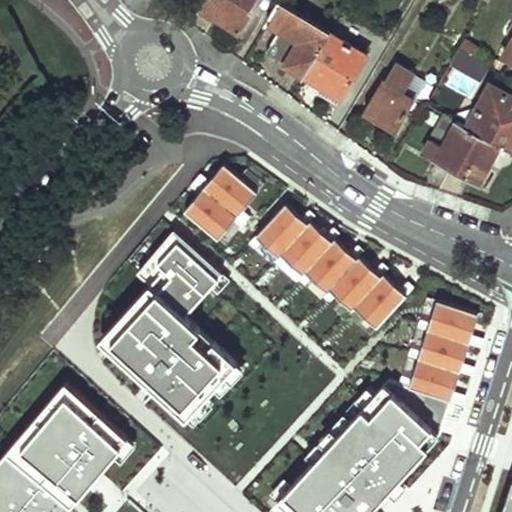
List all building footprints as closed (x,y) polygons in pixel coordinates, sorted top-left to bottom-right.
[(203,0),(200,5),(223,20),(240,30),(252,11),(247,8),(252,0),(203,0)] [(304,73),(330,30),(280,0),(269,20),(279,27),(265,50),(283,61),(304,73)] [(367,52),(330,30),(304,73),(322,84),(341,96),(367,52)] [(511,37),(503,53),(511,59),(511,37)] [(482,47),(466,38),(460,46),(477,55),(482,47)] [(492,64),(477,55),(460,46),(450,62),(481,80),(492,64)] [(416,96),(407,91),(417,72),(397,61),(386,79),(382,78),(365,109),(384,120),(397,128),(416,96)] [(492,83),(510,93),(511,88),(511,76),(499,69),(492,83)] [(492,83),(490,82),(467,125),(502,143),(511,148),(511,94),(510,93),(492,83)] [(491,163),(502,143),(467,125),(445,112),(423,151),(480,183),(491,163)] [(196,178),(246,220),(250,215),(242,208),(258,190),(224,161),(209,179),(201,172),(196,178)] [(234,218),(241,225),(246,220),(196,178),(191,184),(199,191),(184,208),(218,237),(234,218)] [(302,216),(286,201),(250,241),(255,246),(262,239),(280,255),(276,260),(281,265),(288,257),(305,272),(300,277),(305,282),(312,275),(329,290),(324,295),(330,300),(337,292),(353,307),(349,312),(354,317),(361,310),(377,325),(414,285),(408,281),(402,288),(384,272),(388,267),(383,262),(376,269),(359,254),(364,249),(358,244),(351,252),(335,237),(339,232),(334,227),(327,234),(311,219),(315,214),(309,209),(302,216)] [(208,256),(174,227),(138,270),(151,280),(158,287),(110,344),(155,383),(191,413),(238,361),(215,339),(208,347),(194,335),(201,328),(185,314),(188,311),(212,284),(224,270),(208,256)] [(259,291),(289,309),(297,296),(306,302),(313,291),(274,267),(259,291)] [(232,276),(224,270),(212,284),(219,290),(232,276)] [(158,287),(151,280),(102,338),(110,344),(158,287)] [(418,325),(427,328),(469,342),(469,340),(481,344),(483,337),(472,333),(479,311),(437,298),(430,321),(421,318),(418,325)] [(323,347),(350,360),(363,334),(342,324),(337,335),(331,332),(323,347)] [(215,339),(201,328),(194,335),(208,347),(215,339)] [(408,353),(417,356),(460,370),(460,368),(472,372),(475,365),(463,361),(469,342),(427,328),(420,349),(410,346),(408,353)] [(401,374),(398,381),(429,392),(452,399),(452,398),(463,401),(466,392),(454,388),(460,370),(417,356),(410,377),(401,374)] [(245,367),(238,361),(191,413),(198,420),(245,367)] [(401,475),(440,432),(444,420),(423,413),(429,392),(398,381),(389,378),(385,381),(376,391),(369,384),(345,410),(352,417),(351,419),(343,412),(332,425),(339,432),(338,433),(330,427),(319,439),(326,446),(324,448),(317,441),(306,453),(313,460),(292,484),(284,477),(271,492),(278,498),(271,506),(277,511),(368,511),(374,505),(385,493),(390,488),(397,495),(409,482),(401,475)] [(0,471),(73,386),(66,380),(0,458),(0,471)] [(0,511),(63,511),(115,452),(129,436),(73,386),(0,471),(0,511)] [(444,420),(452,399),(429,392),(423,413),(444,420)] [(129,436),(115,452),(122,459),(137,442),(129,436)] [(211,511),(168,471),(144,496),(160,511),(211,511)] [(511,511),(511,476),(500,511),(511,511)]
